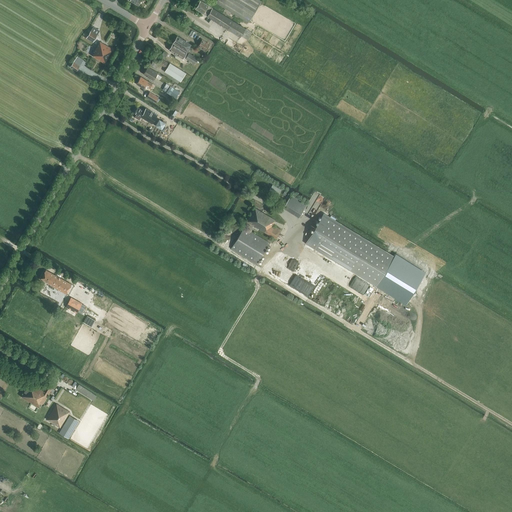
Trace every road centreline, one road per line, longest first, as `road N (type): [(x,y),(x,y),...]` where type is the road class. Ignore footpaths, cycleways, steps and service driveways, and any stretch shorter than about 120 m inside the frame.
road 1 (tertiary): [(0,289),(147,27)]
road 2 (track): [(148,312),(28,238)]
